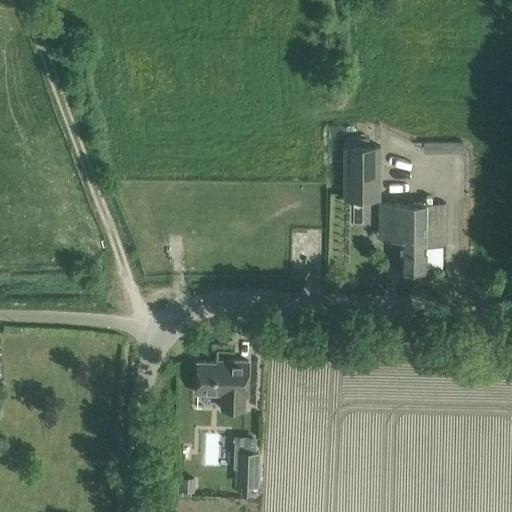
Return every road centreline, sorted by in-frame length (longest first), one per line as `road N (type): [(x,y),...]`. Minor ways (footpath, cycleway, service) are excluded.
road 1 (track): [(161,338),(139,308),(28,0)]
road 2 (tertiary): [(161,338),(189,310),(218,303),(511,309)]
road 3 (tertiary): [(140,511),(140,405),(161,338)]
road 4 (residential): [(161,338),(114,322),(0,315)]
